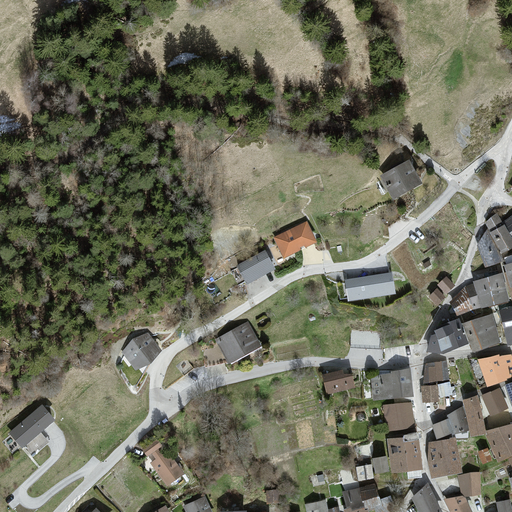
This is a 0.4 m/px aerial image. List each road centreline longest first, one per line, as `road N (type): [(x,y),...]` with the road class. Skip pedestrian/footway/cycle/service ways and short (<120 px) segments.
road 1 (unknown): [(468,171),(312,111),(201,87),(173,94),(75,157),(0,155)]
road 2 (residential): [(161,411),(158,378),(174,350),(286,284),(387,250),(504,145)]
road 3 (residential): [(414,366),(306,364),(189,387),(161,411)]
road 4 (residential): [(61,511),(159,422),(161,411)]
